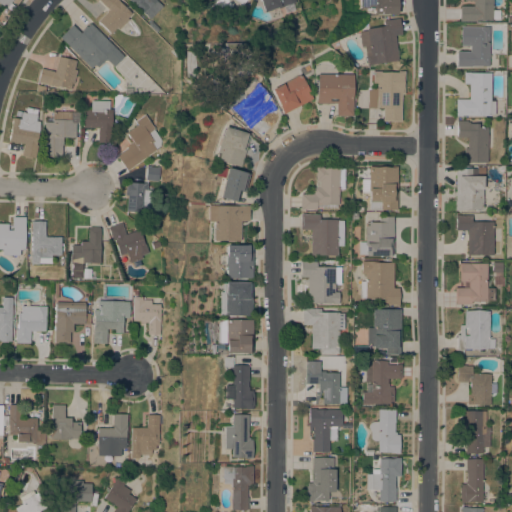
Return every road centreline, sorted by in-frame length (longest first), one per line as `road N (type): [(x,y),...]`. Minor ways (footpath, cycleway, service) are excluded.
road 1 (residential): [(425,511),(429,0)]
road 2 (residential): [(275,511),(272,175),(282,154),(302,145),(427,145)]
road 3 (residential): [(0,372),(132,375)]
